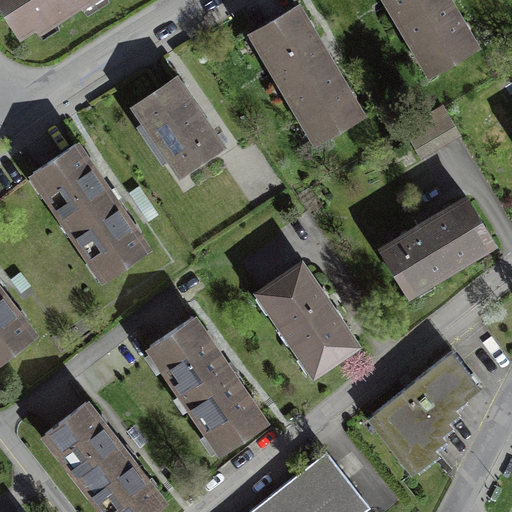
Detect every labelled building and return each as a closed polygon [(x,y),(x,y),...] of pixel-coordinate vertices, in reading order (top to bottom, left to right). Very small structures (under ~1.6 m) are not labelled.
[(0,0),(0,12),(18,40),(61,12),(52,0),(0,0)] [(52,0),(61,12),(79,0),(52,0)] [(477,51),(446,0),(383,0),(430,79),(477,51)] [(363,120),(298,11),(249,40),(314,149),(363,120)] [(174,81),(133,110),(180,177),(221,148),(174,81)] [(458,134),(441,107),(403,130),(420,157),(458,134)] [(76,148),(34,175),(105,282),(147,255),(76,148)] [(385,252),(410,297),(493,250),(467,205),(385,252)] [(299,269),(255,298),(309,380),(353,351),(299,269)] [(0,294),(0,366),(35,339),(0,294)] [(266,426),(194,328),(149,361),(220,459),(266,426)] [(487,391),(460,352),(377,416),(425,476),(446,457),(487,391)] [(84,409),(45,440),(101,511),(158,511),(163,508),(84,409)] [(358,511),(369,504),(327,450),(247,511),(358,511)]
